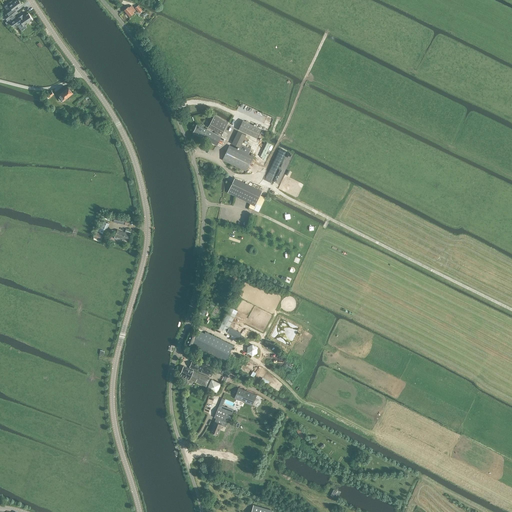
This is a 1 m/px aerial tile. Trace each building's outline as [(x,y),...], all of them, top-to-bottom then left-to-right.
[(22,5),(17,0),(15,0),(14,2),(13,0),(5,6),(9,12),(4,15),(8,21),(10,19),(16,14),(14,11),(22,5)] [(128,6),(124,10),(130,17),(134,13),(133,12),(135,10),(131,5),(129,7),(128,6)] [(28,13),(25,15),(23,17),(22,15),(23,15),(18,18),(11,23),(11,22),(11,23),(14,27),(20,23),(22,23),(24,26),(33,20),(29,13),(28,13)] [(60,94),(59,95),(63,100),(65,99),(65,100),(73,94),(68,87),(60,93),(60,94)] [(228,123),(214,116),(208,127),(216,132),(215,134),(206,129),(197,124),(193,133),(224,149),(229,141),(218,135),(219,133),(222,135),(228,123)] [(243,120),(238,129),(257,138),(261,129),(243,120)] [(229,145),(222,160),(246,171),(253,156),(249,154),(251,149),(242,144),(246,135),(238,131),(232,144),(240,147),(239,149),(229,145)] [(213,156),(200,152),(197,159),(211,163),(213,156)] [(228,192),(255,205),(262,191),(235,177),(228,192)] [(250,204),(249,207),(258,212),(265,198),(260,195),(255,206),(250,204)] [(116,216),(115,217),(113,222),(127,227),(130,221),(116,216)] [(101,220),(97,231),(105,235),(109,224),(101,220)] [(130,234),(117,230),(115,236),(114,238),(116,239),(117,237),(127,241),(130,234)] [(96,231),(93,237),(101,241),(104,235),(96,231)] [(230,307),(228,310),(218,328),(226,332),(226,333),(238,339),(240,336),(241,333),(230,328),(238,311),(230,307)] [(204,333),(199,331),(197,335),(191,333),(186,345),(191,347),(191,346),(225,362),(233,345),(205,332),(204,333)] [(272,348),(274,343),(266,340),(264,345),(272,348)] [(253,344),(248,347),(247,354),(253,356),(257,352),(257,347),(253,344)] [(190,367),(211,377),(213,372),(192,362),(189,367),(190,367)] [(194,370),(189,368),(189,369),(184,366),(179,375),(189,380),(189,379),(206,387),(210,378),(194,370)] [(227,371),(223,379),(227,381),(231,373),(227,371)] [(211,379),(207,389),(217,394),(221,384),(211,379)] [(256,395),(238,388),(234,399),(252,406),(256,395)] [(236,404),(222,398),(214,417),(216,418),(210,431),(218,434),(221,425),(225,427),(227,423),(228,423),(236,404)] [(271,410),(271,409),(271,407),(270,405),(269,405),(268,404),(266,403),(265,403),(264,403),(263,404),(262,404),(260,405),(260,406),(259,407),(258,408),(258,409),(258,411),(259,412),(259,413),(260,414),(261,415),(262,416),(264,416),(265,416),(267,416),(268,415),(269,415),(270,414),(271,413),(271,411),(271,410)] [(229,440),(229,448),(235,448),(235,454),(244,459),(248,450),(242,448),(242,440),(250,433),(235,426),(235,440),(229,440)] [(242,440),(242,448),(248,450),(244,459),(254,464),(256,459),(252,457),(254,452),(259,454),(265,440),(254,435),(256,432),(252,431),(251,433),(242,440)]
